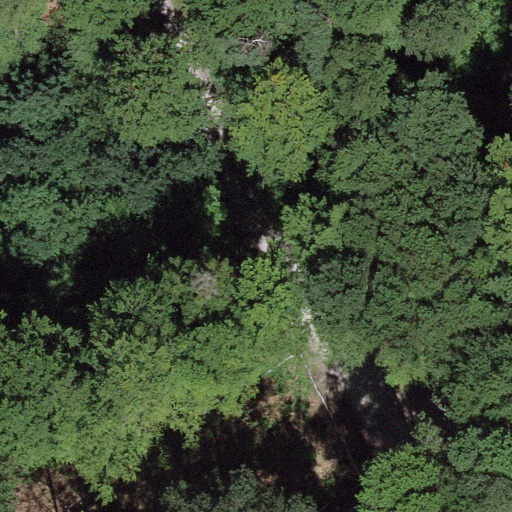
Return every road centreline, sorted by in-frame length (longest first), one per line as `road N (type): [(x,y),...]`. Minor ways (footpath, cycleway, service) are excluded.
road 1 (track): [(154,0),(341,382),(405,490)]
road 2 (unclassified): [(511,420),(374,511)]
